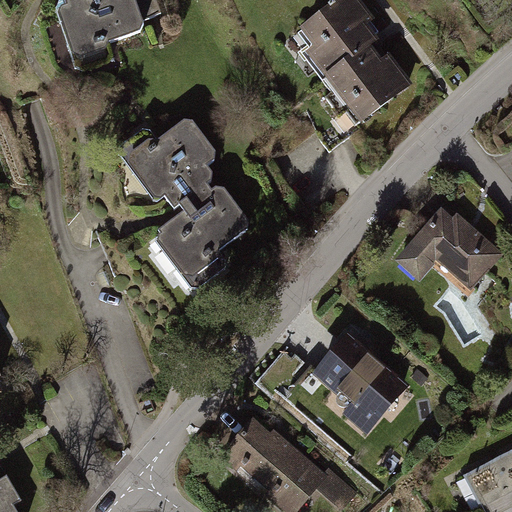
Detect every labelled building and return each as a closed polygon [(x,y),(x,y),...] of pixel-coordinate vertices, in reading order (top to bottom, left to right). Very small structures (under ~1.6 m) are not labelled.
[(56,0),(80,74),(156,51),(140,0),(56,0)] [(426,67),(366,0),(333,0),(293,35),(367,118),(426,67)] [(158,210),(137,224),(185,292),(257,241),(204,166),(221,154),(186,105),(119,153),(158,210)] [(442,208),(395,261),(420,283),(439,263),(471,291),(505,254),(458,212),(453,217),(442,208)] [(404,385),(346,334),(311,373),(345,403),(338,411),(362,433),(404,385)] [(328,511),(364,472),(279,397),(228,456),(292,511),(328,511)] [(511,511),(511,447),(462,473),(481,511),(511,511)] [(0,511),(10,511),(0,494),(0,511)]
